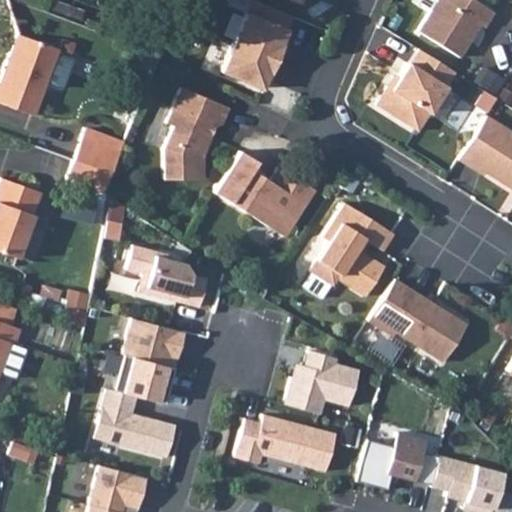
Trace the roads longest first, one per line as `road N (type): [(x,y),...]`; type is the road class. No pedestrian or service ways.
road 1 (residential): [(452,209),(348,143),(333,95),(375,0)]
road 2 (residential): [(177,511),(221,362),(244,346)]
road 3 (residential): [(452,209),(446,265),(483,284),(511,271)]
